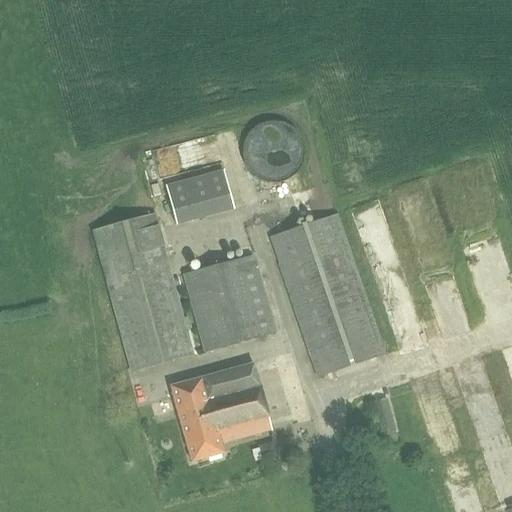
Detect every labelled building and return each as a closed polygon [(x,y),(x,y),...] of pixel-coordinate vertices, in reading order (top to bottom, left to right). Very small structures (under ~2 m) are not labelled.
[(304,158),(304,153),(303,147),(301,141),(299,137),(295,132),(291,129),(286,126),(280,125),(274,124),(269,125),(264,126),(259,129),(254,134),(251,138),(248,144),(247,148),(247,154),(248,160),(249,164),(252,169),(255,174),(259,177),(265,180),(270,181),(276,182),(281,181),(287,179),(291,177),(296,173),(299,169),(301,165),(304,158)] [(224,171),(166,187),(177,227),(235,211),(224,171)] [(93,232),(106,280),(170,264),(156,214),(93,232)] [(319,377),(386,354),(337,215),(271,238),(319,377)] [(400,236),(372,243),(375,253),(403,246),(400,236)] [(184,276),(205,352),(276,333),(255,256),(184,276)] [(170,265),(106,280),(132,373),(194,355),(170,265)] [(217,430),(221,446),(272,431),(253,364),(171,387),(185,438),(185,439),(217,430)] [(388,398),(373,402),(382,433),(397,429),(388,398)] [(185,439),(192,463),(223,454),(221,446),(217,430),(185,438),(185,439)]
